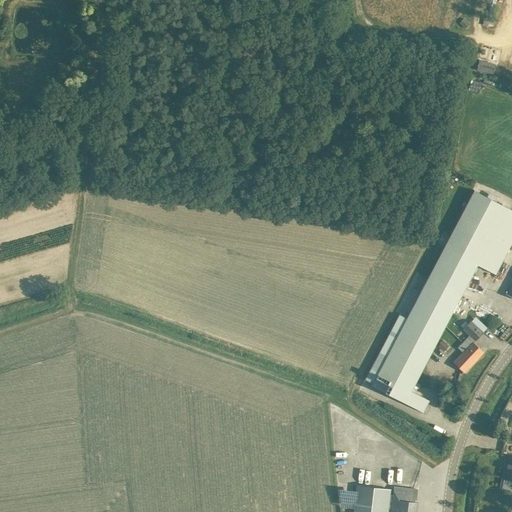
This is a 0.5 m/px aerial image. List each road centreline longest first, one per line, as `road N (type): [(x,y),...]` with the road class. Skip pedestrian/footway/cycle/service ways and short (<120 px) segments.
road 1 (track): [(105,0),(71,309),(0,335)]
road 2 (tertiary): [(447,511),(462,437),(480,393),(511,350)]
